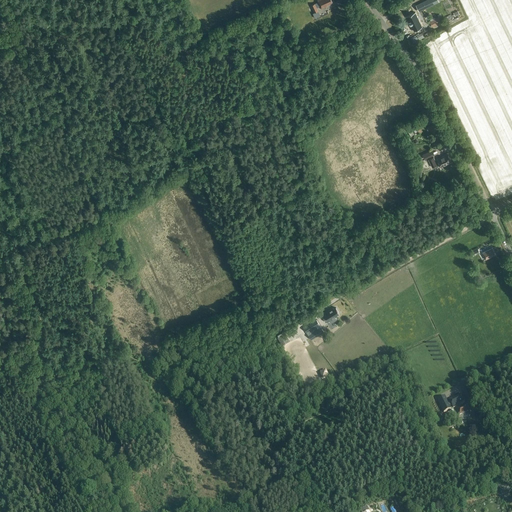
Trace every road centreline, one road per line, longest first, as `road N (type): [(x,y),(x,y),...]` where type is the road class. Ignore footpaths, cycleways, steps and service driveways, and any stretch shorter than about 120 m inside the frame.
road 1 (track): [(32,43),(137,18),(189,54),(236,60),(269,131),(282,195),(350,291)]
road 2 (unclassified): [(490,212),(437,102),(365,0)]
road 3 (track): [(372,45),(173,147)]
